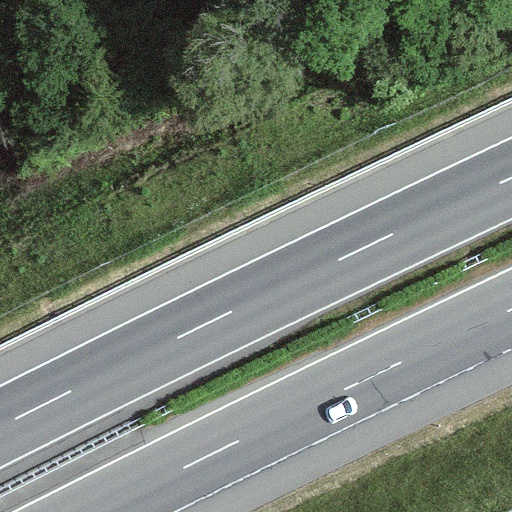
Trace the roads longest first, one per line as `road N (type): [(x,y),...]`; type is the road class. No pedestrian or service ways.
road 1 (motorway): [(511,177),(0,426)]
road 2 (motorway): [(94,511),(511,309)]
